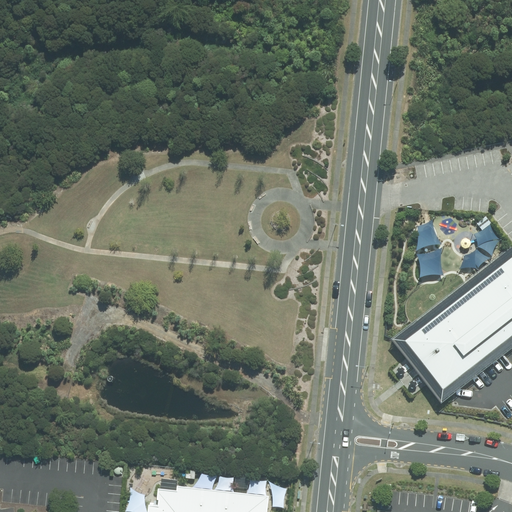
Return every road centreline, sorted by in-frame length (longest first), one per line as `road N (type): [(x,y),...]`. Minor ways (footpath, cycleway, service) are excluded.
road 1 (secondary): [(381,0),(337,437)]
road 2 (residential): [(337,437),(511,465)]
